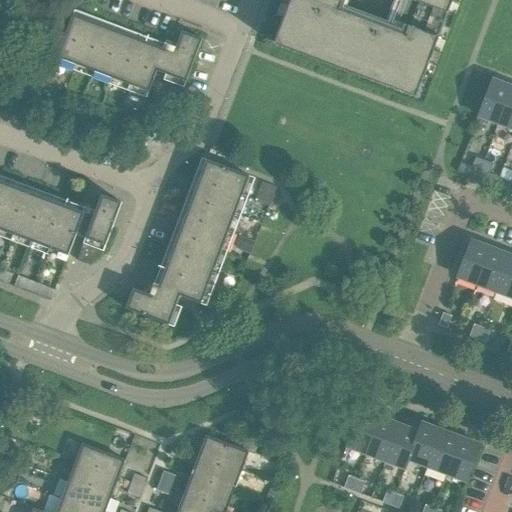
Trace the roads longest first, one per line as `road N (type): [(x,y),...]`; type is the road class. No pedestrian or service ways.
road 1 (unclassified): [(40,362),(123,393),(170,398),(289,355),(403,361)]
road 2 (unclassified): [(403,361),(333,326),(284,331),(157,374),(48,340)]
road 3 (residential): [(403,361),(462,202),(511,215)]
road 4 (residential): [(154,192),(210,127),(246,30)]
road 5 (residential): [(48,340),(119,264),(154,192)]
road 6 (residential): [(0,137),(154,192)]
